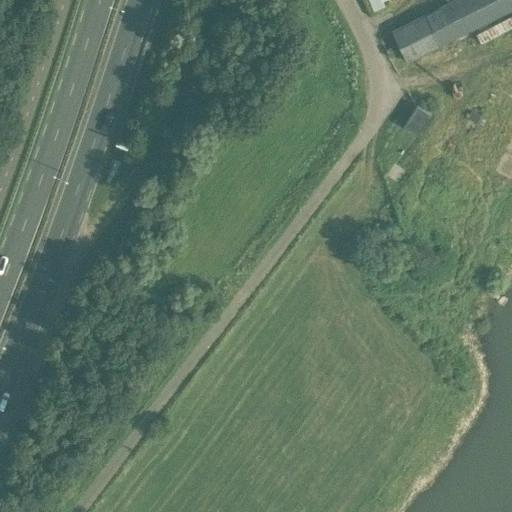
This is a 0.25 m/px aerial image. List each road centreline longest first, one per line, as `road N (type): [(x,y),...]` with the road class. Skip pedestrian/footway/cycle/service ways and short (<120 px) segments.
road 1 (unclassified): [(56,258),(85,242),(148,160),(211,0)]
road 2 (trunk): [(103,0),(0,277)]
road 3 (trunk): [(56,258),(141,0)]
road 4 (unclassified): [(353,160),(383,117),(385,89),(344,0)]
road 5 (trunk): [(0,398),(56,258)]
